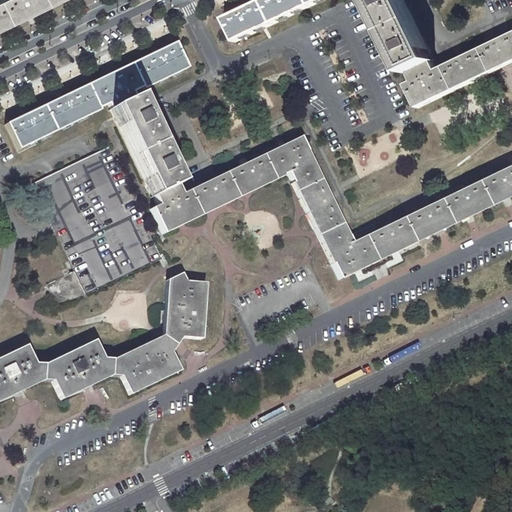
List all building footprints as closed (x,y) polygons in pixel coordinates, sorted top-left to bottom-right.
[(0,0),(0,27),(56,0),(0,0)] [(265,0),(224,20),(235,43),(323,0),(265,0)] [(511,35),(439,72),(435,62),(436,61),(408,0),(379,0),(418,83),(411,86),(421,107),(511,62),(511,35)] [(482,31),(486,40),(507,30),(503,20),(493,25),(494,25),(482,31)] [(187,67),(175,43),(6,126),(17,149),(99,109),(111,103),(114,110),(111,110),(157,208),(152,210),(163,234),(289,174),(340,279),(511,199),(511,166),(351,242),(300,137),(179,196),(132,101),(129,102),(126,96),(187,67)] [(52,293),(59,308),(164,258),(110,147),(32,184),(48,217),(55,232),(74,272),(47,284),(48,287),(52,293)] [(162,337),(108,359),(101,360),(91,340),(42,363),(30,361),(22,344),(0,354),(0,395),(37,379),(49,380),(57,397),(107,374),(114,372),(125,393),(177,370),(167,348),(177,336),(198,339),(205,282),(187,280),(181,272),(168,279),(162,337)]
